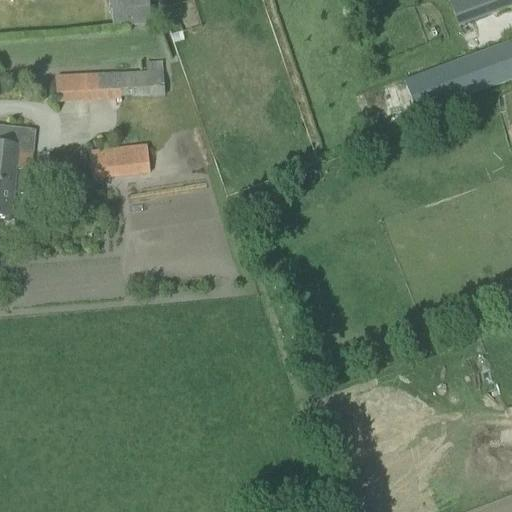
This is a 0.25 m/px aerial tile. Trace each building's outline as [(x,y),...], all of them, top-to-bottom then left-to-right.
[(149,0),(109,0),(114,30),(153,25),(149,0)] [(459,31),(511,11),(511,6),(509,0),(455,0),(448,3),(459,31)] [(511,41),(405,81),(418,117),(511,82),(511,41)] [(57,105),(120,102),(119,75),(55,78),(57,105)] [(28,197),(35,132),(0,128),(0,219),(11,221),(14,195),(28,197)] [(146,146),(88,153),(92,183),(150,176),(146,146)]
